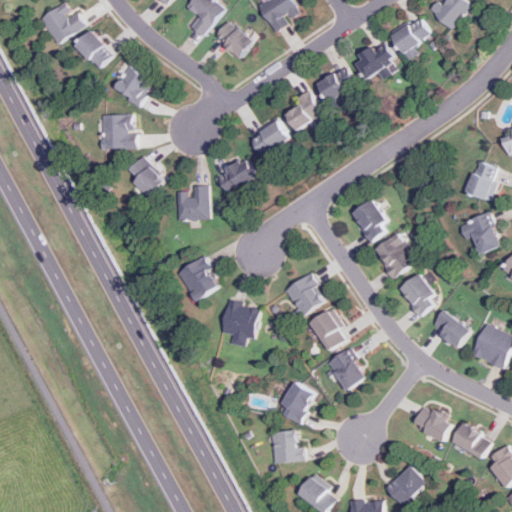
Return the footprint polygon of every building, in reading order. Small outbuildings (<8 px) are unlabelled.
[(229,9),(218,0),(195,0),(191,5),(203,16),(195,25),(206,35),(229,9)] [(302,13),(295,0),(265,0),(263,1),(277,31),(294,23),(292,18),(302,13)] [(441,0),(433,8),(455,28),(476,5),(470,0),(441,0)] [(61,43),(90,25),(80,10),(76,12),(69,1),(44,17),(61,43)] [(418,44),(434,32),(423,16),(397,35),(414,60),(424,52),(418,44)] [(219,37),(246,56),(258,38),(231,20),(219,37)] [(118,53),(94,30),(79,45),(103,68),(118,53)] [(380,48),(379,47),(359,59),(370,77),(400,58),(390,42),(380,48)] [(131,99),(142,105),(156,79),(133,65),(120,87),(133,95),(131,99)] [(334,100),(361,81),(350,65),(323,84),(334,100)] [(306,104),(291,112),(299,127),(326,115),(315,90),(302,96),(306,104)] [(141,147),(141,131),(137,131),(137,113),(106,113),(106,147),(141,147)] [(265,154),(294,137),(283,120),(255,137),(265,154)] [(143,177),(139,181),(153,196),(170,179),(147,155),(134,168),(143,177)] [(223,176),(231,191),(262,175),(252,156),(230,168),(232,171),(223,176)] [(484,159),(471,190),(494,200),(501,181),(496,179),(501,166),(484,159)] [(181,219),(213,218),(212,184),(194,185),(194,190),(180,190),(181,219)] [(390,231),(385,223),(390,220),(379,198),(356,211),(372,241),(390,231)] [(463,223),(469,238),(477,235),(484,253),(505,245),(493,212),(463,223)] [(397,276),(422,260),(403,231),(378,249),(397,276)] [(199,300),(223,287),(212,266),(214,265),(209,256),(183,270),(199,300)] [(302,318),(329,300),(318,284),(321,282),(314,272),(288,289),(302,309),(298,312),(302,318)] [(439,293),(424,272),(404,287),(424,315),(439,304),(433,297),(439,293)] [(263,308),(246,305),(247,300),(232,297),(226,331),(236,333),(235,343),(249,345),(250,336),(258,337),(263,308)] [(347,325),(335,307),(314,321),(334,349),(349,339),(342,329),(347,325)] [(463,346),(475,329),(448,309),(436,325),(463,346)] [(506,367),(511,355),(511,332),(490,322),(475,352),(506,367)] [(333,359),(348,389),(369,379),(354,348),(333,359)] [(292,406),(288,413),(304,422),(320,392),(299,381),(287,403),(292,406)] [(450,420),(452,415),(427,405),(418,427),(449,440),(456,423),(450,420)] [(496,437),(465,424),(457,443),(488,456),(496,437)] [(308,461),(308,446),(302,446),(302,430),(277,430),(277,461),(308,461)] [(496,455),(501,462),(495,466),(510,487),(511,485),(511,445),(511,444),(496,455)] [(407,505),(432,481),(415,464),(390,488),(407,505)] [(335,485),(318,472),(303,493),(328,511),(330,511),(341,498),(331,490),(335,485)] [(388,511),(387,499),(367,501),(367,498),(354,499),(355,511),(388,511)]
